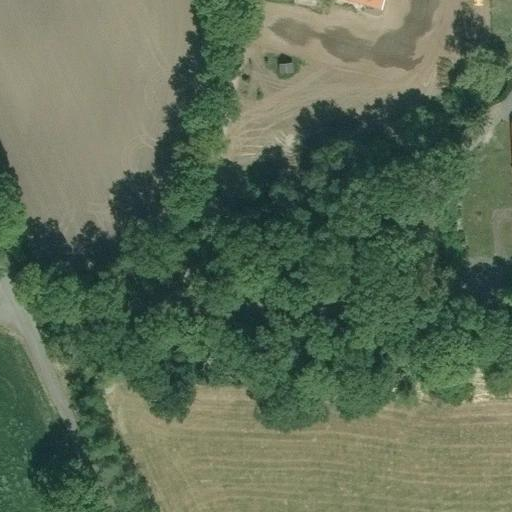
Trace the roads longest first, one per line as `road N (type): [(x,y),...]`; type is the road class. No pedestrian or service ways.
road 1 (track): [(511,308),(11,317)]
road 2 (unclassified): [(104,511),(11,317)]
